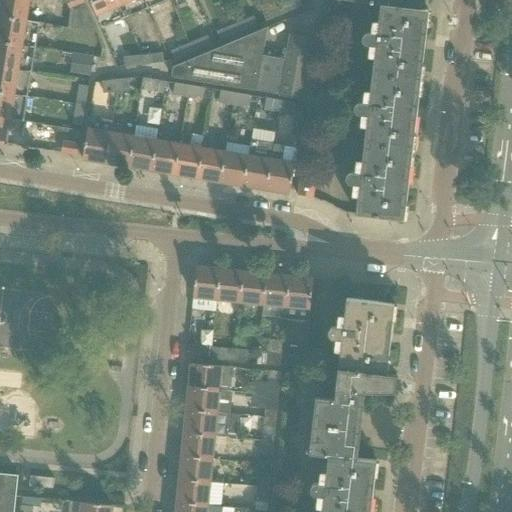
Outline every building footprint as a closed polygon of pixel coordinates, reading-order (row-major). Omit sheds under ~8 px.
[(1,0),(0,7),(0,16),(26,21),(29,0),(1,0)] [(83,0),(66,0),(70,10),(85,4),(83,0)] [(124,18),(116,0),(89,0),(101,28),(124,18)] [(143,0),(116,0),(124,18),(147,9),(143,0)] [(143,0),(147,9),(168,0),(143,0)] [(299,0),(293,0),(263,13),(267,22),(302,6),(299,0)] [(342,0),(381,5),(423,10),(424,0),(342,0)] [(363,36),(362,41),(365,44),(366,44),(369,45),(375,45),(375,46),(375,47),(372,75),(420,81),(420,80),(417,79),(418,66),(422,66),(423,51),(420,50),(422,40),(425,41),(426,26),(424,25),(425,12),(428,12),(428,10),(423,10),(381,5),(376,34),(371,34),(366,33),(363,36)] [(0,16),(0,41),(35,48),(39,23),(26,21),(0,16)] [(251,18),(217,32),(220,41),(255,27),(251,18)] [(172,67),(171,77),(173,78),(259,91),(304,100),(315,38),(290,33),(285,60),(262,56),(267,28),(172,67)] [(204,38),(171,53),(174,61),(207,47),(211,45),(207,37),(204,38)] [(0,41),(0,67),(31,72),(35,48),(0,41)] [(124,57),(125,68),(163,63),(162,53),(124,57)] [(70,72),(89,76),(93,57),(73,54),(70,72)] [(0,67),(0,92),(27,97),(31,72),(0,67)] [(355,105),(354,110),(357,113),(358,113),(362,114),(367,115),(367,116),(367,117),(364,145),(411,150),(412,150),(408,149),(410,135),(413,136),(415,120),(412,120),(413,110),(416,111),(418,95),(415,95),(417,81),(420,81),(372,75),(368,104),(363,103),(358,103),(355,105)] [(142,77),(140,89),(156,92),(158,80),(142,77)] [(132,79),(115,80),(117,92),(133,90),(132,79)] [(117,92),(115,80),(100,82),(101,93),(117,92)] [(173,94),(188,97),(190,85),(175,83),(173,94)] [(78,85),(75,105),(85,106),(88,86),(78,85)] [(190,85),(188,97),(203,99),(204,87),(190,85)] [(219,102),(233,104),(235,93),(221,91),(219,102)] [(0,92),(0,117),(10,119),(23,121),(27,97),(0,92)] [(235,93),(233,104),(249,107),(250,95),(235,93)] [(265,110),(279,112),(281,101),(266,98),(265,110)] [(281,101),(279,112),(294,114),(296,103),(281,101)] [(75,105),(72,124),(82,125),(85,106),(75,105)] [(10,119),(0,117),(0,143),(6,144),(10,119)] [(82,159),(106,163),(111,134),(113,122),(89,118),(82,159)] [(106,163),(129,167),(133,138),(111,134),(106,163)] [(129,167),(151,171),(156,142),(133,138),(129,167)] [(248,158),(243,186),(266,190),(271,162),(271,161),(270,161),(273,144),(251,140),(248,157),(248,158)] [(61,153),(77,156),(79,144),(63,141),(61,153)] [(151,171),(174,175),(179,145),(156,142),(151,171)] [(271,162),(266,190),(290,194),(293,175),(294,165),(281,163),(284,146),(274,144),(271,161),(271,162)] [(174,175),(197,179),(202,149),(179,145),(174,175)] [(347,175),(346,180),(348,183),(349,183),(354,184),(359,184),(359,186),(359,187),(355,215),(403,220),(404,219),(401,218),(402,205),(405,205),(407,190),(404,190),(405,180),(408,180),(410,165),(407,165),(408,151),(411,151),(411,150),(364,145),(360,173),(355,173),(350,172),(347,175)] [(197,179),(220,183),(225,153),(202,149),(197,179)] [(220,183),(243,186),(248,157),(225,153),(220,183)] [(298,195),(313,198),(317,173),(302,171),(298,195)] [(196,268),(193,297),(216,300),(219,270),(196,268)] [(216,300),(239,302),(242,272),(219,270),(216,300)] [(239,302),(262,304),(266,275),(242,272),(239,302)] [(261,315),(284,318),(289,277),(266,275),(262,304),(261,315)] [(289,277),(284,318),(308,320),(312,279),(289,277)] [(329,330),(329,335),(331,338),(332,338),(335,338),(341,339),(341,340),(341,343),(338,370),(344,370),(344,369),(382,374),(384,360),(388,360),(389,345),(386,344),(387,335),(390,335),(392,320),(389,319),(390,306),(394,306),(394,305),(346,299),(343,328),(336,327),(332,327),(329,330)] [(188,345),(187,357),(201,358),(202,347),(188,345)] [(212,361),(233,363),(234,350),(213,348),(212,361)] [(234,350),(233,363),(249,364),(250,351),(234,350)] [(256,365),(279,367),(281,354),(258,352),(256,365)] [(281,354),(279,367),(299,368),(300,355),(281,354)] [(191,363),(189,387),(230,391),(232,368),(221,367),(211,366),(191,363)] [(308,454),(328,457),(348,459),(348,458),(355,393),(364,394),(364,393),(371,393),(371,392),(392,391),(392,392),(394,392),(396,375),(382,374),(344,369),(344,370),(342,390),(335,390),(334,400),(315,398),(315,400),(318,400),(317,408),(314,408),(310,444),(313,445),(312,453),(309,453),(308,454)] [(267,379),(265,395),(279,397),(280,380),(281,372),(269,371),(268,379),(267,379)] [(189,387),(186,410),(215,413),(216,413),(228,415),(229,415),(232,392),(189,387)] [(265,395),(264,410),(277,411),(279,397),(265,395)] [(186,410),(184,433),(214,437),(214,436),(226,437),(228,415),(216,413),(215,413),(186,410)] [(262,425),(261,441),(274,443),(276,427),(262,425)] [(184,433),(181,457),(211,460),(214,437),(184,433)] [(261,441),(259,454),(273,455),(274,443),(261,441)] [(181,457),(179,480),(209,483),(211,460),(181,457)] [(311,486),(310,491),(313,494),(314,495),(317,495),(323,496),(323,497),(323,499),(321,511),(369,511),(371,502),(367,501),(369,491),(372,492),(374,476),(371,476),(372,462),(375,463),(376,461),(356,459),(348,458),(348,459),(328,457),(324,485),(318,484),(314,484),(311,486)] [(256,471),(254,488),(268,489),(270,472),(256,471)] [(0,473),(0,511),(15,511),(19,476),(0,473)] [(53,476),(29,474),(28,485),(52,488),(53,476)] [(179,480),(177,503),(206,506),(220,507),(223,484),(209,483),(179,480)] [(254,488),(253,502),(267,504),(268,489),(254,488)] [(82,501),(80,511),(110,511),(111,504),(82,501)] [(177,503),(175,511),(222,511),(223,508),(220,507),(206,506),(177,503)]
